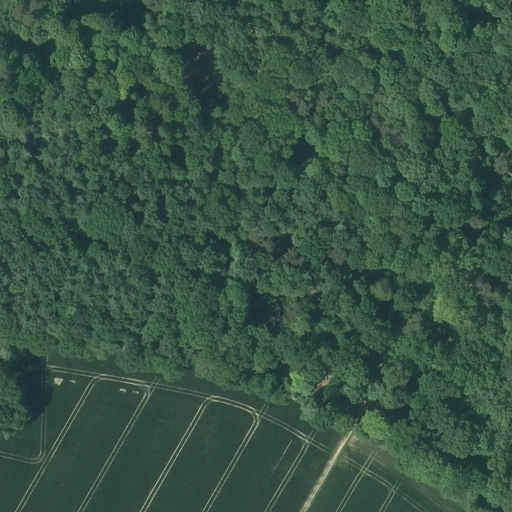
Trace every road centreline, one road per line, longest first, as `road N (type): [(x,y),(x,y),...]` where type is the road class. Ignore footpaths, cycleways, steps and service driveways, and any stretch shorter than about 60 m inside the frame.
road 1 (unknown): [(359,0),(409,59),(417,99),(372,283),(383,309),(379,355),(388,418),(511,483)]
road 2 (track): [(304,511),(362,387),(467,3)]
